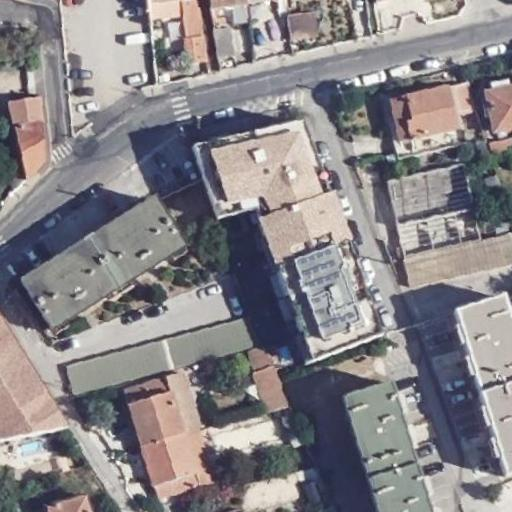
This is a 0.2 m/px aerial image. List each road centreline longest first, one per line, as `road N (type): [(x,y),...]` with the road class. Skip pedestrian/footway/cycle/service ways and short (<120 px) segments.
road 1 (residential): [(314,74),(469,511)]
road 2 (tertiary): [(63,180),(148,116),(314,74)]
road 3 (residential): [(0,307),(132,511)]
road 4 (residential): [(63,180),(43,20),(0,10)]
road 5 (tertiary): [(314,74),(511,29)]
